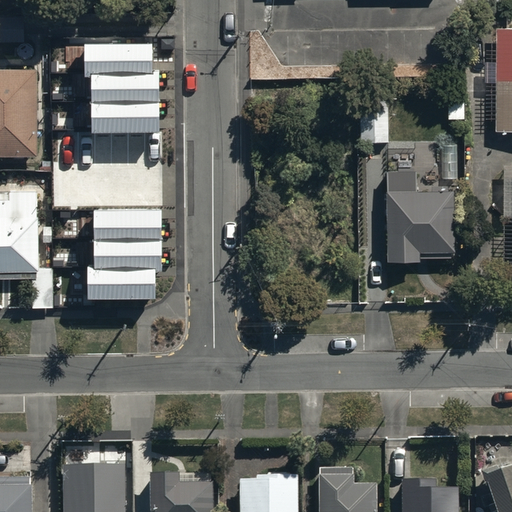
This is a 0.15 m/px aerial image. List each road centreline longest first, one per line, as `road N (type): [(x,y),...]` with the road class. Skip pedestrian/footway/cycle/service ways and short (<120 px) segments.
road 1 (residential): [(211,0),(214,372)]
road 2 (residential): [(511,369),(214,372)]
road 3 (residential): [(214,372),(0,374)]
